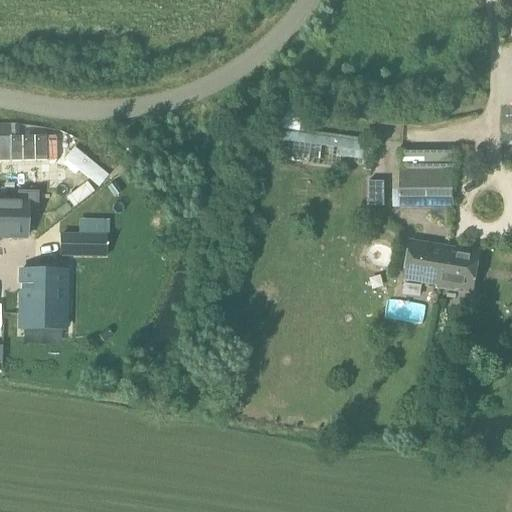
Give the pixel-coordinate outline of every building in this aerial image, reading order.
[(260,148),(337,158),(336,159),(360,162),(362,144),(262,130),(260,148)] [(46,137),(0,137),(0,162),(47,161),(46,137)] [(74,148),(65,160),(99,188),(108,176),(74,148)] [(454,207),(454,172),(403,173),(403,207),(454,207)] [(0,201),(0,239),(26,241),(27,203),(0,201)] [(105,257),(105,237),(61,236),(61,256),(105,257)] [(448,265),(450,250),(413,244),(407,280),(441,286),(441,288),(441,289),(445,273),(446,273),(447,269),(441,268),(442,264),(448,265)] [(445,273),(441,289),(474,294),(481,253),(459,249),(459,251),(450,250),(448,265),(442,264),(441,268),(447,269),(446,273),(445,273)] [(21,271),(20,319),(66,320),(67,272),(21,271)]
